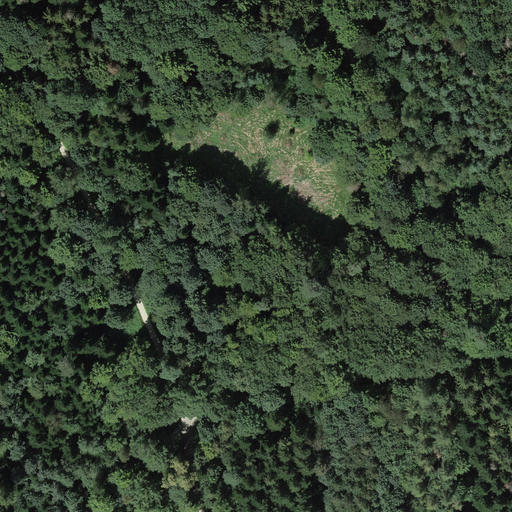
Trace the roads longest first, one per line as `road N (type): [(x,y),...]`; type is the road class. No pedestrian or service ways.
road 1 (track): [(201,511),(160,349),(74,169),(0,43)]
road 2 (track): [(164,511),(167,449),(184,423),(511,340)]
road 3 (track): [(474,349),(327,0)]
